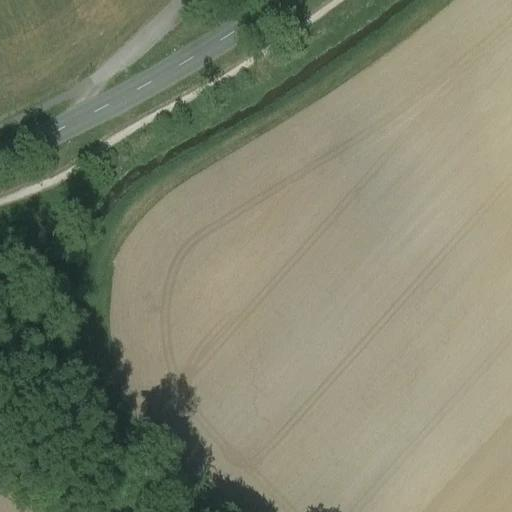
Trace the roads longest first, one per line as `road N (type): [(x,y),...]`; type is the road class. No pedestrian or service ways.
road 1 (tertiary): [(282,0),(149,84),(0,159)]
road 2 (unclassified): [(91,82),(191,0)]
